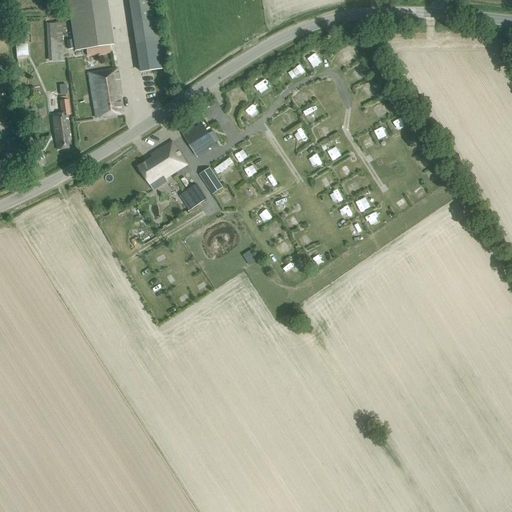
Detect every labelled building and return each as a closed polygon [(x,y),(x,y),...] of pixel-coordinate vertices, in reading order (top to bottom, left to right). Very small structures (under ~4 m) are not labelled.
[(66,0),(67,4),(75,53),(111,48),(106,7),(107,7),(105,0),(66,0)] [(153,0),(127,0),(138,72),(164,68),(153,0)] [(63,60),(61,23),(47,24),(48,60),(63,60)] [(65,40),(66,50),(74,49),(72,39),(65,40)] [(32,43),(18,43),(18,53),(33,52),(32,43)] [(318,63),(325,56),(318,47),(310,54),(318,63)] [(307,60),(297,62),(299,72),(309,69),(307,60)] [(95,117),(119,114),(116,97),(121,97),(117,69),(89,72),(93,101),(95,117)] [(260,87),(274,78),(270,72),(256,81),(260,87)] [(62,81),(63,90),(71,89),(70,80),(62,81)] [(267,83),(260,87),(263,93),(270,89),(267,83)] [(52,114),(56,149),(68,148),(67,139),(70,139),(67,116),(68,115),(66,96),(59,96),(61,113),(52,114)] [(325,124),(329,130),(335,126),(330,120),(325,124)] [(386,121),(378,125),(382,135),(391,131),(386,121)] [(181,129),(197,156),(216,144),(203,123),(195,127),(192,122),(181,129)] [(187,164),(173,141),(152,154),(153,157),(138,166),(150,185),(158,179),(159,182),(187,164)] [(335,157),(341,155),(336,144),(331,147),(335,157)] [(313,156),(316,163),(323,161),(320,153),(313,156)] [(229,158),(214,169),(217,174),(233,163),(229,158)] [(223,188),(210,168),(199,174),(212,195),(223,188)] [(349,182),(354,191),(359,189),(354,179),(349,182)] [(188,190),(198,205),(206,198),(196,184),(188,190)] [(365,197),(360,199),(363,208),(369,206),(365,197)] [(370,211),(374,219),(382,215),(378,207),(370,211)] [(351,220),(352,227),(361,225),(360,219),(351,220)] [(162,239),(170,233),(165,226),(158,232),(162,239)] [(255,246),(247,250),(251,260),(259,256),(255,246)] [(311,253),(316,259),(324,252),(318,247),(311,253)]
